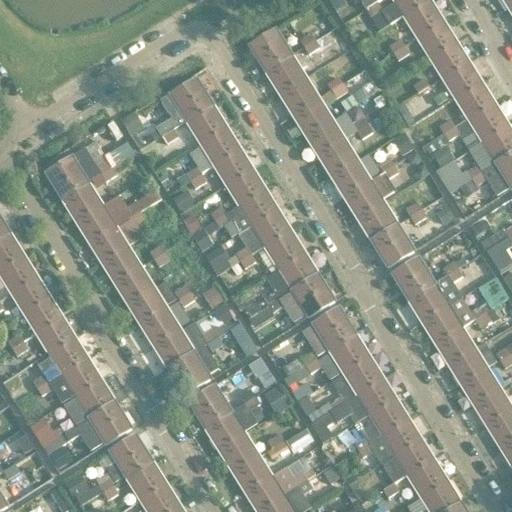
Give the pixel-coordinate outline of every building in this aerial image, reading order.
[(367,0),(361,4),(366,12),(377,5),(384,0),(367,0)] [(392,0),(395,4),(385,10),(394,24),(404,17),(429,2),(427,0),(392,0)] [(511,7),(511,0),(503,0),(509,9),(511,7)] [(442,23),(429,2),(404,17),(417,39),(442,23)] [(370,18),(381,11),(377,5),(366,12),(370,18)] [(455,44),(442,23),(417,39),(430,59),(455,44)] [(274,32),(250,48),(266,74),(291,58),(274,32)] [(311,35),(300,42),(305,50),(315,43),(311,35)] [(392,54),(403,47),(400,42),(389,49),(392,54)] [(315,43),(305,50),(309,56),(319,50),(315,43)] [(468,65),(455,44),(430,59),(443,81),(468,65)] [(403,47),(392,54),(397,62),(409,55),(403,47)] [(291,58),(266,74),(279,95),(304,80),(291,58)] [(468,65),(443,81),(456,101),(481,85),(468,65)] [(304,80),(279,95),(293,116),(317,101),(304,80)] [(338,80),(327,86),(331,92),(332,94),(343,87),(338,80)] [(430,89),(425,81),(414,88),(419,96),(430,89)] [(211,107),(195,82),(170,97),(160,104),(172,123),(151,136),(155,143),(162,138),(173,131),(186,123),(211,107)] [(372,85),(340,105),(344,113),(377,93),(372,85)] [(481,85),(456,101),(468,121),(493,106),(481,85)] [(348,95),(343,87),(332,94),(337,102),(348,95)] [(380,98),(373,102),(378,111),(386,105),(381,97),(380,98)] [(317,101),(293,116),(306,137),(330,121),(317,101)] [(378,111),(353,127),(357,134),(379,121),(391,113),(386,105),(378,111)] [(416,125),(404,106),(403,105),(396,109),(409,130),(416,125)] [(507,128),(493,106),(468,121),(444,136),(449,144),(460,137),(468,151),(482,143),(482,144),(507,128)] [(225,129),(211,107),(186,123),(200,145),(225,129)] [(319,159),(344,143),(357,134),(353,127),(345,115),(332,124),(330,121),(306,137),(319,159)] [(383,128),(379,121),(357,134),(362,141),(383,128)] [(451,122),(440,129),(444,136),(455,130),(451,122)] [(511,135),(507,128),(482,144),(468,153),(477,167),(462,177),(453,163),(436,174),(449,194),(471,181),(511,155),(511,135)] [(238,150),(225,129),(200,145),(202,148),(189,156),(197,170),(186,177),(189,181),(200,174),(213,166),(238,150)] [(173,131),(162,138),(167,147),(178,140),(173,131)] [(391,143),(401,159),(413,152),(403,135),(391,143)] [(357,164),(344,143),(319,159),(332,180),(357,164)] [(128,147),(106,160),(108,163),(112,169),(134,156),(128,147)] [(251,172),(238,150),(213,166),(226,187),(251,172)] [(62,200),(87,185),(101,176),(97,170),(85,151),(46,175),(62,200)] [(511,155),(471,181),(476,190),(487,183),(497,199),(511,190),(511,191),(511,155)] [(370,185),(368,181),(380,174),(369,156),(357,164),(332,180),(345,201),(370,185)] [(394,170),(389,161),(378,168),(384,177),(394,170)] [(108,163),(97,170),(101,176),(112,169),(108,163)] [(112,169),(101,176),(106,185),(117,178),(112,169)] [(387,182),(398,176),(394,170),(384,177),(387,182)] [(251,172),(226,187),(239,208),(265,193),(251,172)] [(207,184),(200,174),(189,181),(195,191),(207,184)] [(165,177),(159,181),(164,189),(170,185),(165,177)] [(395,195),(387,182),(384,177),(370,185),(345,201),(358,221),(383,206),(382,203),(395,195)] [(87,185),(62,200),(76,222),(101,207),(87,185)] [(239,208),(226,217),(216,223),(221,232),(231,225),(239,238),(278,214),(265,193),(239,208)] [(101,207),(76,222),(89,244),(114,228),(115,230),(129,221),(140,214),(142,214),(136,204),(125,210),(118,198),(102,209),(101,207)] [(383,206),(358,221),(373,244),(397,229),(383,206)] [(417,206),(407,213),(411,220),(422,214),(417,206)] [(226,217),(222,210),(212,217),(216,223),(226,217)] [(140,214),(129,221),(134,230),(145,223),(140,214)] [(291,234),(278,214),(239,238),(246,250),(236,256),(242,265),(252,258),(265,250),(291,234)] [(422,214),(411,220),(416,228),(426,221),(422,214)] [(0,241),(9,236),(0,221),(0,241)] [(114,228),(89,244),(103,265),(127,249),(141,241),(134,230),(129,221),(115,230),(114,228)] [(478,223),(469,229),(476,240),(485,234),(478,223)] [(397,229),(373,244),(388,269),(396,264),(413,254),(397,229)] [(503,232),(489,241),(495,250),(511,239),(511,229),(504,234),(503,232)] [(291,234),(265,250),(278,271),(304,255),(291,234)] [(9,236),(0,241),(0,271),(23,257),(9,236)] [(511,239),(495,250),(488,255),(501,275),(511,267),(511,263),(506,254),(511,249),(511,239)] [(161,247),(149,255),(154,263),(166,255),(161,247)] [(127,249),(103,265),(116,286),(140,270),(127,249)] [(209,256),(205,259),(213,273),(230,262),(229,260),(222,249),(209,256)] [(166,255),(154,263),(159,271),(171,263),(166,255)] [(317,277),(304,255),(278,271),(288,286),(264,301),(268,308),(317,277)] [(23,257),(0,271),(0,277),(10,294),(35,278),(23,257)] [(257,265),(252,258),(242,265),(246,272),(257,265)] [(462,260),(455,265),(458,271),(466,266),(462,260)] [(396,274),(392,276),(408,302),(433,286),(417,261),(396,274)] [(454,263),(442,270),(447,278),(458,271),(455,265),(454,263)] [(140,270),(116,286),(129,307),(154,291),(140,270)] [(458,271),(447,278),(451,285),(462,278),(458,271)] [(334,304),(317,277),(268,308),(273,315),(283,309),(293,326),(307,317),(309,320),(334,304)] [(35,278),(10,294),(24,315),(49,299),(35,278)] [(433,286),(408,302),(422,324),(461,300),(451,285),(447,278),(433,286)] [(495,283),(480,292),(487,304),(502,294),(495,283)] [(154,291),(129,307),(142,328),(167,312),(165,309),(176,302),(166,284),(154,291)] [(186,287),(174,295),(179,302),(191,295),(186,287)] [(236,299),(234,300),(241,312),(243,310),(249,320),(260,313),(259,312),(247,292),(236,299)] [(435,345),(460,329),(474,321),(485,314),(498,306),(506,301),(502,294),(470,315),(461,300),(422,324),(435,345)] [(191,295),(179,302),(184,310),(196,303),(191,295)] [(49,299),(24,315),(37,336),(62,320),(49,299)] [(178,305),(167,312),(142,328),(155,349),(180,333),(178,331),(190,324),(178,305)] [(498,306),(485,314),(491,324),(504,315),(498,306)] [(314,328),(303,335),(318,359),(329,353),(355,337),(338,310),(334,313),(313,326),(314,328)] [(485,314),(474,321),(480,331),(491,324),(485,314)] [(75,341),(62,320),(37,336),(50,357),(75,341)] [(204,348),(207,347),(219,340),(214,332),(203,339),(194,325),(180,334),(180,333),(155,349),(168,370),(204,348)] [(474,350),(460,329),(435,345),(449,366),(474,350)] [(8,344),(13,351),(25,344),(20,337),(8,344)] [(355,337),(329,353),(331,356),(318,364),(322,370),(329,382),(343,374),(368,358),(355,337)] [(219,340),(207,347),(212,354),(223,347),(219,340)] [(58,370),(35,385),(39,393),(88,362),(75,341),(50,357),(58,370)] [(25,344),(13,351),(18,359),(29,352),(25,344)] [(484,345),(474,352),(474,350),(449,366),(462,387),(487,372),(486,371),(496,364),(484,345)] [(511,358),(511,357),(511,345),(506,349),(506,350),(495,358),(500,365),(511,358)] [(218,371),(204,348),(168,370),(185,397),(210,382),(208,378),(218,371)] [(317,362),(312,354),(301,361),(306,369),(317,362)] [(338,396),(306,416),(311,423),(332,410),(381,379),(368,358),(343,374),(344,377),(331,385),(338,396)] [(511,368),(511,359),(511,358),(500,365),(505,373),(511,368)] [(101,384),(88,362),(39,393),(44,401),(54,394),(62,406),(73,399),(74,400),(101,384)] [(317,362),(306,369),(311,377),(322,370),(318,364),(317,362)] [(500,392),(487,372),(462,387),(475,408),(500,392)] [(394,400),(381,379),(332,410),(338,421),(347,415),(354,425),(369,416),(394,400)] [(114,405),(101,384),(74,400),(75,401),(63,408),(76,429),(89,420),(114,405)] [(189,404),(206,431),(231,415),(214,388),(189,404)] [(264,398),(276,417),(290,408),(278,389),(264,398)] [(511,413),(511,412),(500,392),(475,408),(488,429),(511,413)] [(244,407),(256,400),(251,393),(239,400),(244,407)] [(257,426),(250,415),(261,408),(256,400),(244,407),(231,415),(206,431),(220,452),(244,437),(243,435),(257,426)] [(407,421),(394,400),(369,416),(382,437),(407,421)] [(131,431),(114,405),(89,420),(76,429),(64,436),(69,444),(79,437),(90,454),(104,444),(106,447),(131,431)] [(511,442),(511,413),(488,429),(501,450),(511,442)] [(43,420),(30,429),(43,449),(61,438),(56,431),(52,434),(43,420)] [(382,437),(369,445),(370,446),(374,453),(383,466),(421,443),(407,421),(382,437)] [(26,431),(0,445),(0,463),(2,466),(35,449),(26,431)] [(291,456),(312,442),(306,433),(285,446),(291,456)] [(244,437),(220,452),(232,473),(257,457),(244,437)] [(279,437),(267,445),(272,452),(284,444),(279,437)] [(152,465),(135,438),(110,454),(111,456),(100,463),(114,485),(125,479),(127,481),(152,465)] [(369,445),(365,439),(354,446),(359,453),(370,446),(369,445)] [(511,442),(501,450),(511,467),(511,442)] [(421,443),(383,466),(395,487),(409,479),(434,463),(421,443)] [(284,444),(272,452),(276,459),(288,452),(284,444)] [(374,453),(370,446),(359,453),(363,460),(374,453)] [(257,457),(232,473),(245,494),(270,478),(257,457)] [(447,485),(434,463),(409,479),(422,500),(447,485)] [(152,465),(127,481),(140,502),(165,486),(152,465)] [(5,473),(4,474),(8,481),(20,474),(15,467),(5,473)] [(256,511),(262,511),(308,483),(316,478),(311,470),(293,481),(285,469),(270,478),(245,494),(256,511)] [(114,489),(109,482),(98,489),(98,488),(91,492),(87,491),(88,489),(80,477),(66,486),(74,499),(74,498),(81,509),(90,503),(114,489)] [(303,497),(313,490),(309,485),(308,483),(262,511),(308,511),(311,510),(303,497)] [(447,485),(422,500),(407,510),(408,511),(425,511),(428,510),(429,511),(450,511),(460,506),(447,485)] [(165,486),(140,502),(146,511),(170,511),(178,507),(165,486)] [(399,493),(395,487),(384,493),(388,500),(399,493)] [(114,489),(103,496),(108,504),(119,497),(114,489)] [(50,496),(60,511),(70,511),(58,491),(50,496)]
